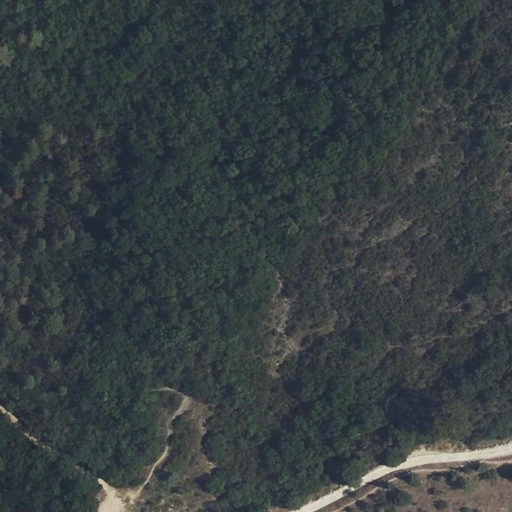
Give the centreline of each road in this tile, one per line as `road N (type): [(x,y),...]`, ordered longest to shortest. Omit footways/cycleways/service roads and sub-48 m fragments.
road 1 (track): [(511,447),(419,461),(312,511)]
road 2 (track): [(110,511),(100,478),(0,403)]
